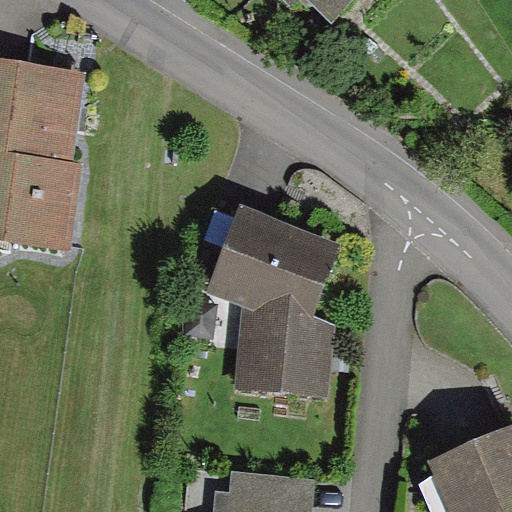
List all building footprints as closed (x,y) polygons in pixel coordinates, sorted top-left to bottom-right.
[(277,0),(293,14),(303,3),(333,32),(364,0),(277,0)] [(87,79),(0,66),(0,247),(72,257),(85,169),(75,168),(87,79)] [(236,219),(211,210),(185,278),(211,288),(206,300),(242,314),(235,396),(329,404),(336,331),(316,324),(344,250),(239,210),(236,219)] [(511,511),(511,439),(432,475),(436,485),(421,491),(430,511),(511,511)] [(317,511),(320,483),(231,475),(229,496),(216,495),(214,511),(317,511)]
